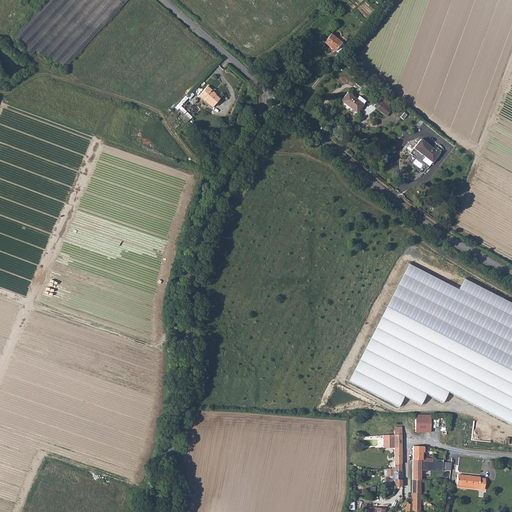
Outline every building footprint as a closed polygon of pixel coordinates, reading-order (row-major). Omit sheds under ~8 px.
[(45,0),(12,37),(30,54),(34,50),(46,61),(49,59),(56,65),(59,62),(64,67),(126,0),(45,0)] [(328,16),(334,22),(337,19),(331,13),(328,16)] [(335,50),(341,42),(331,34),(325,42),(335,50)] [(335,50),(337,52),(343,44),(341,42),(335,50)] [(207,86),(198,96),(205,102),(212,108),(220,99),(215,94),(215,93),(207,86)] [(341,100),(352,108),(353,108),(357,111),(366,99),(359,95),(356,98),(348,92),(341,100)] [(376,106),(377,107),(377,109),(386,115),(391,109),(387,106),(390,102),(385,98),(381,103),(379,102),(376,106)] [(414,147),(432,161),(438,153),(421,139),(414,147)] [(429,432),(430,414),(414,414),(414,432),(429,432)] [(394,462),(402,462),(402,455),(401,455),(401,434),(394,434),(382,435),(382,448),(394,447),(394,462)] [(421,446),(412,445),(412,459),(420,459),(421,460),(421,446)] [(412,459),(411,470),(420,470),(427,470),(435,470),(435,462),(434,462),(434,459),(430,459),(430,461),(427,461),(421,461),(421,460),(420,459),(412,459)] [(402,480),(402,462),(394,462),(394,467),(386,468),(386,475),(392,475),(392,480),(393,480),(394,488),(398,488),(398,486),(402,486),(402,480)] [(411,470),(411,480),(420,480),(420,470),(411,470)] [(456,484),(474,486),(474,488),(483,489),(485,477),(480,477),(479,476),(457,474),(456,484)] [(420,480),(411,480),(411,505),(405,505),(406,507),(406,511),(420,511),(420,480)]
